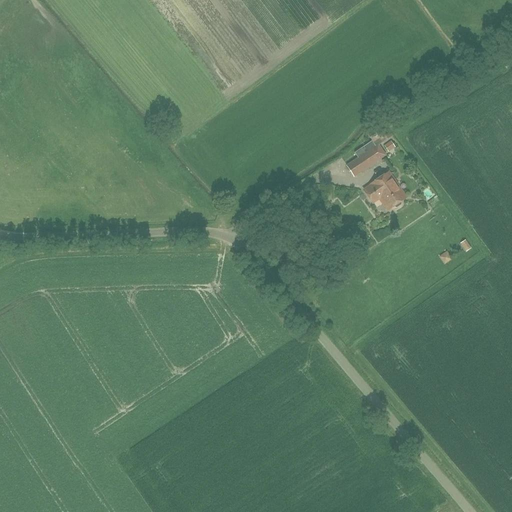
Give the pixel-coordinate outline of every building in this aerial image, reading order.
[(391,137),(383,124),(368,134),(373,142),(380,138),(383,142),(391,137)] [(388,152),(394,149),(390,143),(384,147),(388,152)] [(381,160),(384,154),(378,145),(347,166),(354,177),(381,160)] [(412,162),(405,170),(412,176),(419,168),(412,162)] [(387,211),(407,198),(389,172),(370,185),(370,186),(364,191),(373,204),(379,199),(387,211)] [(424,193),(429,201),(437,196),(432,188),(424,193)] [(472,247),(466,239),(460,243),(465,251),(472,247)] [(332,268),(346,258),(335,243),(322,252),(332,268)] [(452,259),(447,251),(438,256),(444,265),(452,259)]
